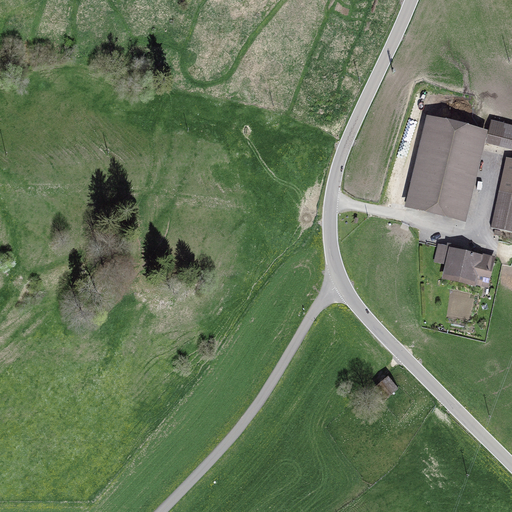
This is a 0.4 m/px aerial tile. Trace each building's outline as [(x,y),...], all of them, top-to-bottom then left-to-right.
[(477,132),(435,122),(421,183),(412,181),(406,206),(457,217),(477,132)] [(511,147),(511,127),(491,122),(487,141),(511,147)] [(511,232),(511,160),(506,160),(499,191),(491,228),(511,232)] [(487,285),(493,259),(452,249),(445,275),(487,285)] [(385,400),(396,390),(387,379),(375,388),(385,400)]
